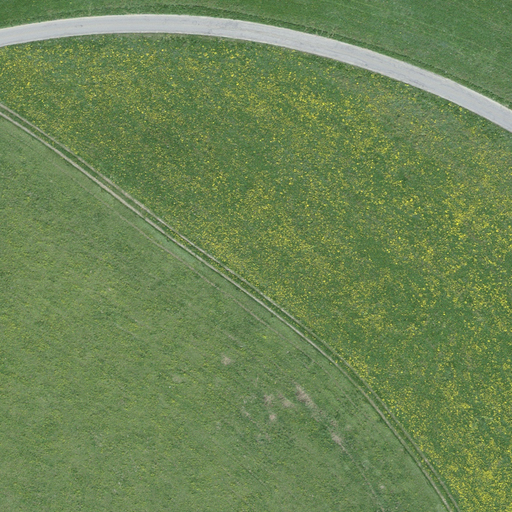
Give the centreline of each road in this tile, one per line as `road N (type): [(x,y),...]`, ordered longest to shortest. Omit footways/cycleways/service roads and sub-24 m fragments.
road 1 (track): [(456,511),(399,428),(305,329),(0,109)]
road 2 (unclassified): [(0,43),(59,29),(214,29),(379,69),(511,127)]
